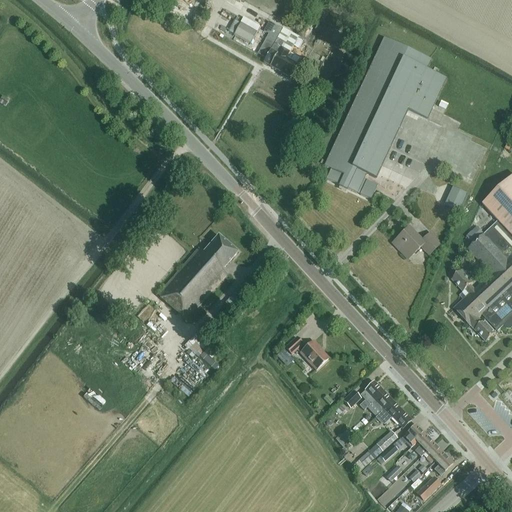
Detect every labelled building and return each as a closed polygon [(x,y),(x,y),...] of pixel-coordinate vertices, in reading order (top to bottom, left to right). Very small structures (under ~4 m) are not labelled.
[(250,43),(260,26),(254,23),(243,16),(240,22),(234,19),(228,30),(234,33),(233,34),(250,43)] [(254,23),(260,26),(265,29),(263,32),(268,34),(258,54),(266,59),(263,63),(270,67),(289,78),(296,65),(299,59),(289,53),(298,38),(282,30),(269,22),(267,25),(257,19),(254,23)] [(319,23),(315,30),(321,34),(325,26),(319,23)] [(326,180),(340,186),(339,188),(346,191),(347,190),(371,201),(377,187),(363,180),(366,174),(375,179),(407,111),(427,120),(436,101),(445,80),(426,70),(430,61),(384,39),(324,167),(331,170),(326,180)] [(511,178),(483,206),(498,222),(484,235),(508,260),(511,257),(511,258),(511,178)] [(453,188),(444,207),(459,214),(468,195),(453,188)] [(421,242),(409,228),(392,244),(401,253),(400,253),(406,259),(411,254),(412,256),(421,248),(429,256),(441,245),(430,234),(421,242)] [(477,228),(467,238),(473,245),(484,235),(477,228)] [(508,260),(484,235),(473,245),(468,250),(491,275),(475,290),(470,295),(454,310),(470,327),(471,327),(479,319),(482,316),(511,287),(511,258),(511,257),(508,260)] [(204,253),(199,249),(158,296),(187,321),(228,274),(223,270),(237,253),(218,237),(204,253)] [(473,284),(462,272),(452,281),(463,293),(465,291),(470,295),(475,290),(471,286),(473,284)] [(244,284),(238,289),(247,298),(253,292),(244,284)] [(497,333),(504,327),(506,329),(510,330),(511,327),(511,287),(482,316),(497,333)] [(496,334),(484,322),(483,323),(479,319),(471,327),(486,343),(496,334)] [(302,346),(303,345),(297,339),(285,349),(291,356),(297,351),(300,354),(316,371),(329,359),(320,350),(321,349),(314,342),(306,349),(302,346)] [(197,343),(191,349),(214,371),(220,364),(197,343)] [(381,414),(381,413),(393,402),(374,383),(365,391),(360,396),(370,406),(371,404),(381,414)] [(343,402),(350,409),(360,399),(353,392),(343,402)] [(393,402),(381,413),(381,414),(375,419),(380,424),(382,422),(385,425),(392,419),(403,430),(411,421),(393,402)] [(416,444),(425,435),(416,425),(407,434),(409,436),(406,439),(410,443),(413,440),(416,444)] [(382,452),(397,439),(392,433),(376,445),(382,452)] [(417,450),(421,454),(424,452),(426,453),(434,445),(425,435),(416,444),(420,447),(417,450)] [(349,443),(341,451),(347,458),(356,450),(349,443)] [(394,445),(380,458),(384,463),(399,451),(398,450),(394,445)] [(426,460),(431,464),(434,461),(435,463),(444,454),(434,445),(426,453),(429,457),(426,460)] [(434,470),(440,477),(453,464),(444,454),(435,463),(438,466),(434,470)] [(359,461),(351,468),(357,475),(365,468),(359,461)] [(369,466),(360,474),(364,479),(374,470),(369,466)] [(422,466),(418,470),(422,474),(426,470),(422,466)] [(387,489),(393,484),(391,482),(401,472),(397,467),(380,482),(387,489)] [(420,475),(416,470),(408,477),(413,481),(420,475)] [(433,479),(417,496),(423,502),(440,486),(433,479)]
